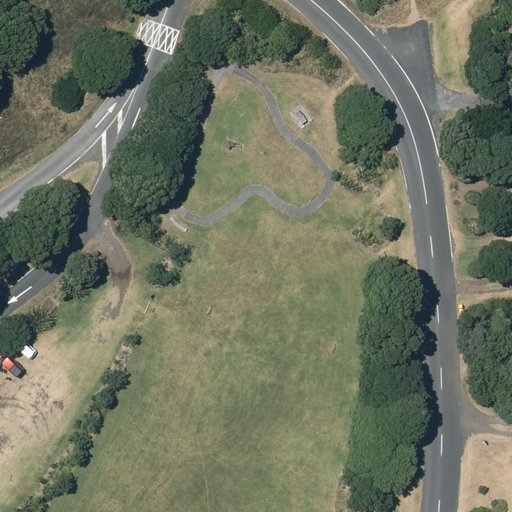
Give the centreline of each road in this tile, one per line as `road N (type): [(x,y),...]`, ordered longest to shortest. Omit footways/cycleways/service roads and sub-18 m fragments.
road 1 (residential): [(311,0),(369,56),(405,110),(418,161),(445,332),(436,511)]
road 2 (residential): [(136,88),(128,140),(87,234),(0,310)]
road 3 (residential): [(0,202),(136,88)]
